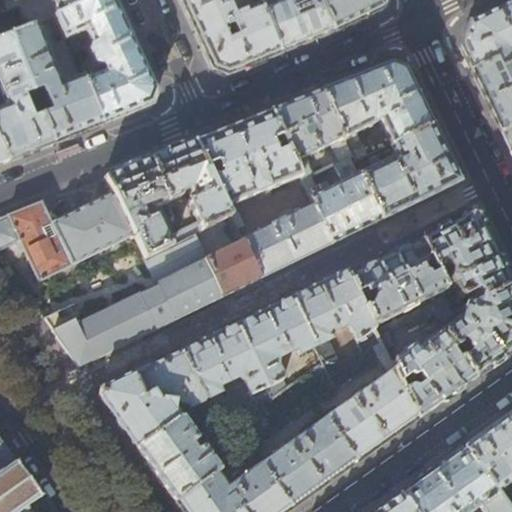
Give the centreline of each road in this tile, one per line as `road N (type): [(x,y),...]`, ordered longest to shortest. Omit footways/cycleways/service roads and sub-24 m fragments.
road 1 (residential): [(492,181),(11,412)]
road 2 (residential): [(419,20),(196,112)]
road 3 (residential): [(328,511),(511,380)]
road 4 (residential): [(196,112),(0,193)]
road 5 (tertiary): [(492,181),(419,20)]
road 6 (residential): [(144,0),(196,112)]
road 7 (residential): [(81,511),(11,412)]
